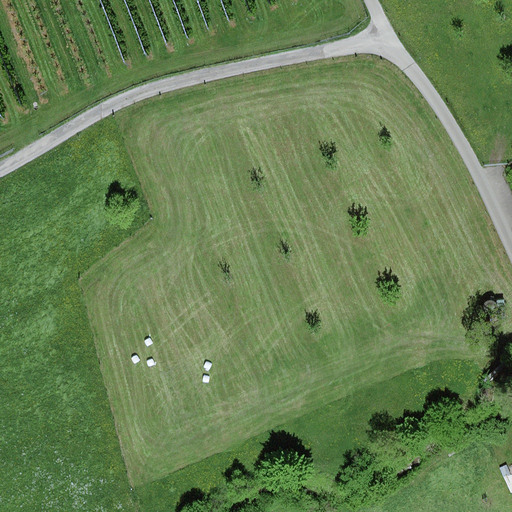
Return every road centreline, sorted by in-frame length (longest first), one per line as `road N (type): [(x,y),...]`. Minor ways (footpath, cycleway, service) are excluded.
road 1 (unclassified): [(389,36),(167,85),(0,166)]
road 2 (residential): [(389,36),(469,155),(511,245)]
